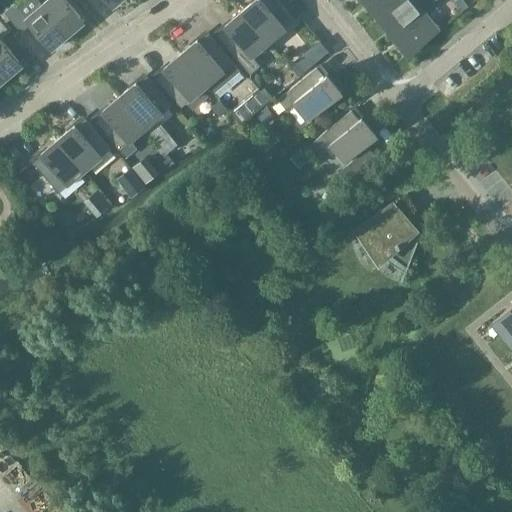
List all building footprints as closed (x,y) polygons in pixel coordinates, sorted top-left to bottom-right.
[(68,36),(85,21),(83,19),(82,19),(65,0),(46,0),(41,4),(68,36)] [(242,11),(269,43),(295,21),(277,0),(259,0),(253,5),(251,3),(242,11)] [(379,18),(401,0),(364,0),(365,0),(379,18)] [(394,36),(424,11),(414,0),(401,0),(379,18),(394,36)] [(469,5),(465,0),(455,0),(464,10),(469,5)] [(68,36),(41,4),(26,17),(14,4),(3,13),(9,20),(10,20),(21,32),(30,24),(49,47),(51,50),(68,36)] [(252,56),(269,43),(242,11),(232,19),(234,22),(217,35),(250,74),(260,65),(252,56)] [(409,55),(439,30),(424,11),(394,36),(409,55)] [(9,20),(3,13),(2,14),(0,12),(0,71),(6,78),(23,64),(21,62),(20,62),(1,40),(10,32),(4,24),(9,20)] [(240,71),(233,63),(208,34),(192,48),(190,45),(180,54),(207,85),(208,85),(214,93),(240,71)] [(329,52),(320,41),(290,65),(299,76),(329,52)] [(181,107),(207,85),(180,54),(170,62),(172,64),(156,78),(181,107)] [(341,92),(332,82),(330,84),(316,67),(277,99),(286,110),(295,102),(309,119),(341,92)] [(119,96),(146,128),(172,106),(147,76),(131,90),(129,88),(119,96)] [(269,100),(269,101),(275,96),(268,87),(261,92),(269,100)] [(258,88),(245,100),(255,112),(269,100),(261,92),(258,88)] [(131,140),(146,128),(119,96),(109,105),(111,107),(95,121),(126,158),(138,148),(131,140)] [(214,106),(222,116),(228,111),(220,101),(214,106)] [(266,110),(258,117),(265,125),(274,118),(266,110)] [(351,110),(311,143),(320,154),(331,145),(344,162),(376,135),(367,125),(365,127),(351,110)] [(84,171),(111,149),(86,119),(70,133),(67,131),(58,139),(84,171)] [(58,193),(84,171),(58,139),(48,147),(50,150),(33,163),(45,178),(58,193)] [(174,150),(165,140),(159,144),(169,155),(174,150)] [(372,146),(337,176),(346,187),(382,158),(372,146)] [(290,158),(298,167),(306,160),(299,151),(290,158)] [(45,178),(33,163),(16,178),(18,179),(23,185),(29,192),(45,178)] [(128,167),(115,177),(129,195),(143,185),(128,167)] [(416,235),(415,233),(393,206),(408,194),(408,193),(357,234),(358,235),(364,230),(371,240),(361,248),(370,264),(383,254),(389,261),(396,266),(405,271),(401,279),(403,280),(417,243),(417,242),(417,240),(417,239),(417,237),(416,236),(416,235)] [(511,306),(492,322),(511,347),(511,306)]
